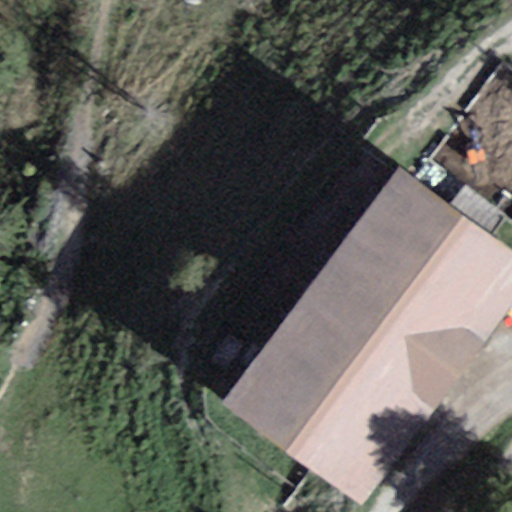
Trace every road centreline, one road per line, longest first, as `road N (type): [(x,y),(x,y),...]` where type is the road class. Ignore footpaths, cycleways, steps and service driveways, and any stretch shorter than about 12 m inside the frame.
road 1 (secondary): [(134,0),(0,243)]
road 2 (unclassified): [(511,385),(375,511)]
